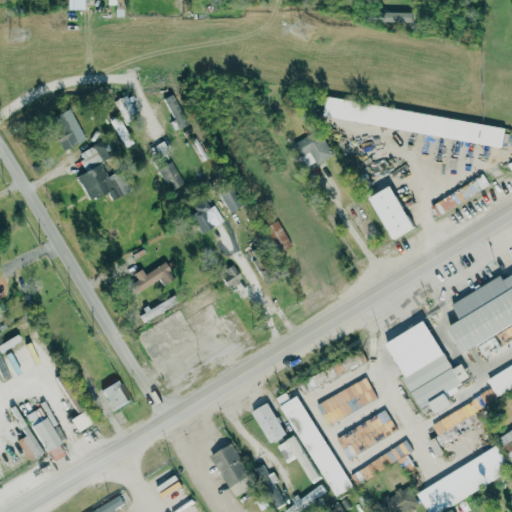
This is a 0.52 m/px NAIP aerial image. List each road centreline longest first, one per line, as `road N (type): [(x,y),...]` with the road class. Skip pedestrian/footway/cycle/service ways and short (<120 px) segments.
road 1 (tertiary): [(21,511),(511,213)]
road 2 (residential): [(175,419),(0,129)]
